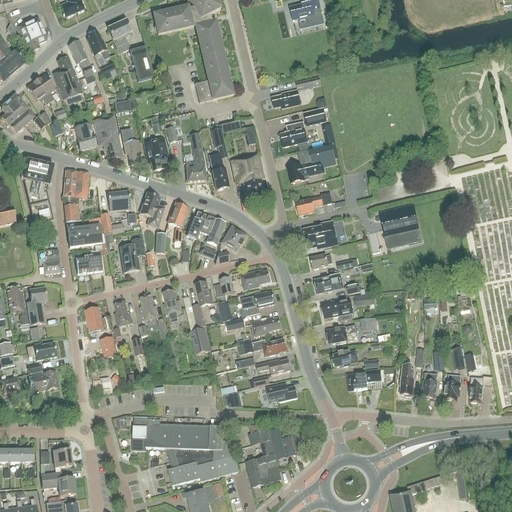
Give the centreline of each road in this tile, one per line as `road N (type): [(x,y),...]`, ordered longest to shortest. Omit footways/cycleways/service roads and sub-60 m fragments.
road 1 (residential): [(269,243),(281,214),(230,0)]
road 2 (residential): [(269,243),(224,210),(60,159)]
road 3 (residential): [(71,303),(275,254)]
road 4 (residential): [(333,419),(308,367),(275,254)]
road 5 (residential): [(333,419),(502,422)]
road 6 (secondary): [(370,472),(425,445),(511,434)]
road 7 (residential): [(67,282),(60,159)]
